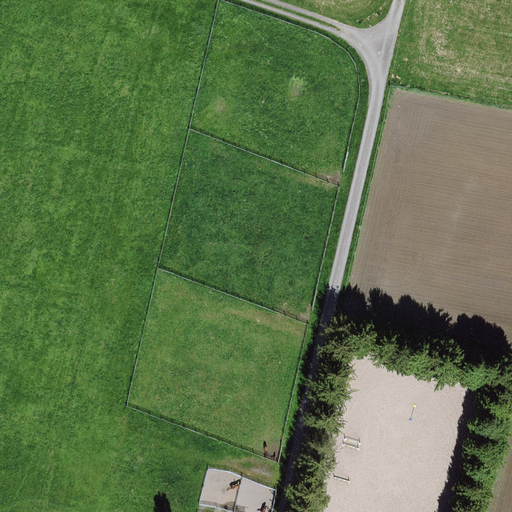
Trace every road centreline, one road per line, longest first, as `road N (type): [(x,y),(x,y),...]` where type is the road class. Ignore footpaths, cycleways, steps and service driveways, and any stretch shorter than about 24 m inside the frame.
road 1 (track): [(387,45),(292,511)]
road 2 (track): [(387,45),(250,0)]
